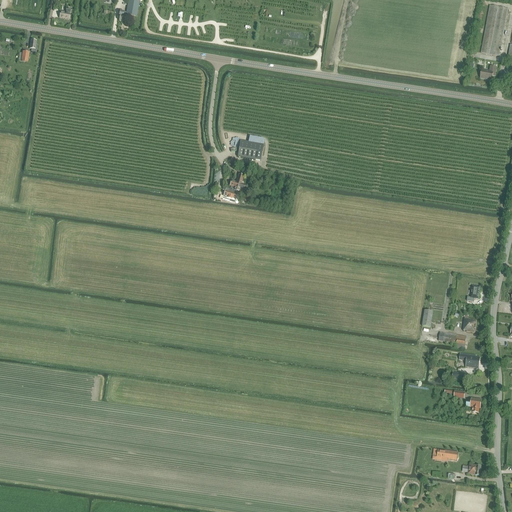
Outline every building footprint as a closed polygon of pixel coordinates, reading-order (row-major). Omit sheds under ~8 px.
[(119,21),(127,22),(128,15),(137,16),(139,0),(128,0),(127,12),(120,11),(119,16),(120,16),(119,21)] [(490,6),(481,53),(499,56),(508,9),(490,6)] [(72,9),(67,8),(66,12),(68,12),(68,13),(60,12),(59,18),(70,19),(71,13),(72,13),(72,9)] [(490,72),(482,70),(480,79),(484,79),(485,78),(487,79),(487,80),(492,81),(493,76),(495,77),(497,68),(491,67),(490,72)] [(240,142),(238,157),(261,161),(264,146),(240,142)] [(231,186),(235,187),(234,190),(224,186),(223,189),(225,190),(238,194),(239,192),(240,189),(246,191),(248,185),(242,183),(244,176),(239,174),(236,182),(233,181),(231,186)] [(238,194),(225,190),(222,199),(234,203),(235,200),(237,201),(239,195),(238,194)] [(480,287),(473,286),(472,286),(471,298),(468,297),(467,301),(474,302),(474,299),(478,299),(478,300),(480,287)] [(433,312),(425,310),(422,326),(430,328),(433,312)] [(466,331),(475,333),(477,319),(464,318),(463,330),(466,330),(466,331)] [(454,347),(464,348),(466,336),(440,332),(438,340),(455,343),(454,347)] [(459,358),(467,359),(466,367),(478,368),(480,357),(475,356),(475,355),(460,353),(459,358)] [(453,372),(452,379),(464,380),(465,374),(453,372)] [(466,402),(466,407),(470,408),(472,408),(472,412),(473,413),(479,413),(479,409),(480,409),(481,400),(472,399),(471,403),(466,402)] [(438,450),(437,460),(442,461),(442,459),(457,461),(458,453),(438,450)] [(462,473),(462,463),(449,462),(448,479),(454,479),(454,473),(462,473)] [(467,464),(465,474),(472,475),(472,474),(475,474),(480,475),(481,466),(467,464)]
